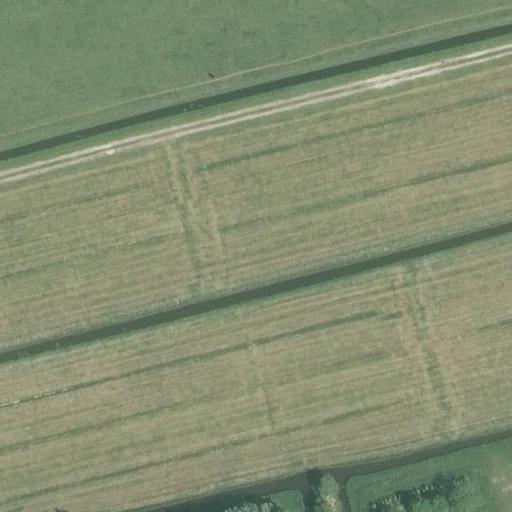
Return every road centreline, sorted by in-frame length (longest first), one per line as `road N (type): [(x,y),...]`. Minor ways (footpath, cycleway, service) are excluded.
road 1 (track): [(0,178),(511,50)]
road 2 (track): [(511,452),(361,490),(367,511)]
